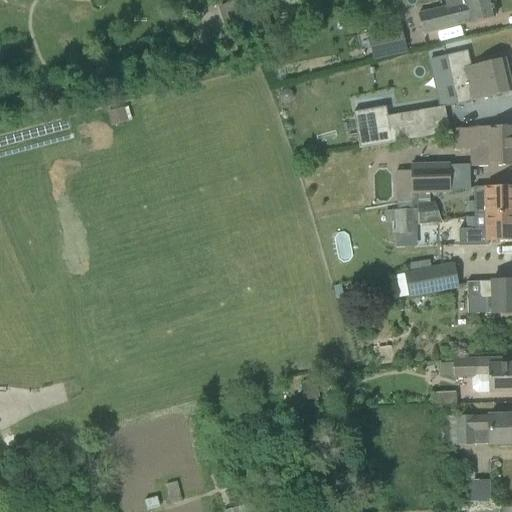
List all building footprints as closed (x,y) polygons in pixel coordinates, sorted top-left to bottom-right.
[(423,35),(476,22),(495,18),(491,2),(496,1),(495,0),(462,0),(463,3),(418,14),(423,35)] [(218,9),(222,22),(238,18),(234,4),(218,9)] [(272,30),(265,8),(250,12),(257,35),(272,30)] [(400,27),(366,36),(372,62),(407,54),(400,27)] [(446,57),(454,89),(458,105),(472,101),(472,102),(511,92),(511,89),(509,76),(505,59),(471,67),(467,52),(446,57)] [(287,90),(286,90),(285,90),(284,90),(283,91),(282,91),(281,92),(280,93),(280,94),(279,94),(279,95),(279,96),(279,97),(279,98),(279,99),(279,100),(279,101),(280,101),(280,102),(280,103),(281,103),(282,104),(283,104),(284,105),(285,105),(286,105),(287,105),(288,105),(289,105),(290,104),(291,104),(291,103),(292,103),(292,102),(293,101),(293,100),(294,100),(294,99),(294,98),(294,97),(294,96),(293,95),(293,94),(292,93),(292,92),(291,92),(291,91),(290,91),(289,91),(289,90),(288,90),(287,90)] [(444,108),(387,117),(386,108),(353,114),(360,150),(449,134),(444,108)] [(469,150),(470,168),(511,166),(511,127),(493,128),(476,128),(476,130),(452,131),(453,151),(469,150)] [(415,196),(429,196),(450,195),(449,165),(410,166),(411,196),(415,196)] [(511,187),(495,188),(474,188),(475,216),(486,216),(486,214),(511,213),(511,187)] [(417,211),(418,226),(440,223),(434,203),(429,204),(429,196),(415,196),(417,211)] [(418,226),(417,211),(397,212),(399,236),(417,235),(416,227),(418,227),(418,226)] [(488,242),(496,242),(511,241),(511,213),(486,214),(486,216),(486,229),(470,230),(469,226),(463,227),(463,230),(459,231),(459,247),(488,246),(488,242)] [(403,274),(408,299),(458,289),(453,264),(403,274)] [(511,281),(466,283),(466,299),(479,298),(480,301),(477,301),(477,315),(511,313),(511,281)] [(472,390),(475,394),(511,392),(511,365),(502,366),(502,360),(452,361),(453,379),(473,379),(472,380),(472,390)] [(317,383),(301,385),(303,403),(320,400),(317,383)] [(511,416),(501,417),(445,420),(447,446),(488,444),(488,445),(511,444),(511,416)] [(490,504),(491,480),(469,479),(468,503),(490,504)] [(256,511),(255,511),(304,511),(295,480),(288,482),(293,501),(256,511)] [(165,487),(171,506),(182,503),(176,484),(165,487)] [(144,503),(147,511),(159,508),(156,499),(144,503)]
